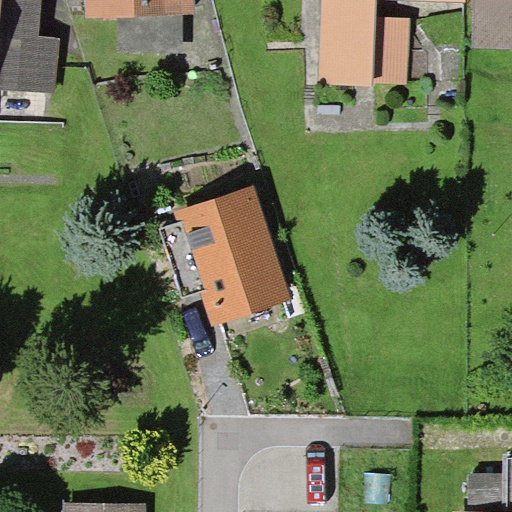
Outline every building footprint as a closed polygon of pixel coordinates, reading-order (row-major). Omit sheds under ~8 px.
[(0,0),(0,93),(44,98),(48,53),(26,51),(30,0),(0,0)] [(171,0),(84,0),(85,18),(123,17),(121,55),(162,55),(162,16),(171,16),(171,0)] [(329,0),(327,86),(364,87),(364,85),(399,85),(401,25),(367,23),(367,0),(329,0)] [(511,0),(471,0),(470,41),(511,42),(511,0)] [(245,400),(264,396),(260,376),(241,380),(245,400)] [(494,494),(511,494),(511,464),(494,464),(494,494)]
